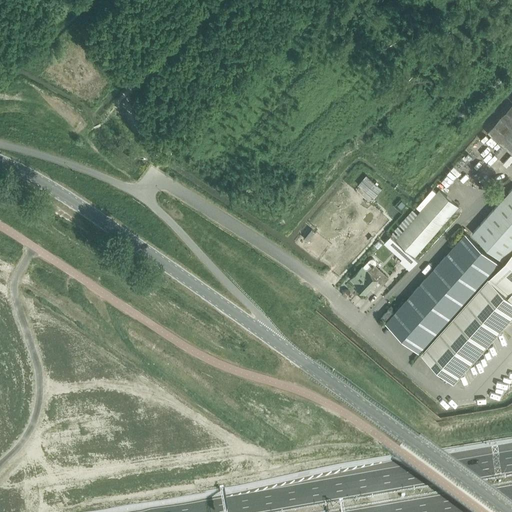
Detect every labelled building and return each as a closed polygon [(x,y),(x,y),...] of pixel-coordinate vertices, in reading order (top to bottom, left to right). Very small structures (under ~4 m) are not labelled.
[(511,104),(487,133),(511,154),(511,104)] [(503,260),(511,248),(511,189),(474,235),(503,260)] [(414,257),(459,206),(440,190),(396,240),(414,257)] [(498,262),(465,233),(384,324),(418,352),(498,262)] [(511,250),(421,354),(454,383),(511,318),(511,250)] [(362,267),(351,279),(356,284),(366,294),(378,280),(382,284),(388,278),(375,266),(376,265),(376,264),(376,263),(376,262),(376,261),(375,260),(374,260),(374,259),(373,259),(372,259),(371,259),(370,260),(369,260),(363,267),(362,267)] [(382,317),(386,320),(394,312),(390,308),(382,317)]
